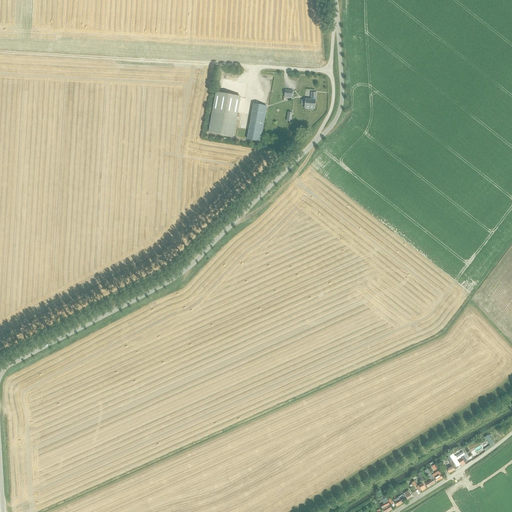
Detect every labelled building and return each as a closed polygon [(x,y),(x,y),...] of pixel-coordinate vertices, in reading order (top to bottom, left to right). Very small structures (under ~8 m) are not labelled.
[(315,109),(316,93),(311,92),(311,99),(305,99),(304,108),(315,109)] [(216,93),(209,132),(233,137),(240,97),(216,93)] [(253,104),(247,139),(260,141),(267,106),(253,104)] [(208,147),(202,185),(223,189),(230,150),(208,146),(208,147)] [(450,456),(456,467),(460,465),(461,466),(465,463),(464,462),(466,461),(463,456),(464,455),(462,452),(455,457),(453,454),(452,455),(450,456)] [(447,467),(445,468),(448,473),(454,470),(456,469),(452,461),(449,462),(451,466),(448,468),(447,467)] [(428,469),(424,471),(426,474),(427,473),(428,474),(427,475),(431,481),(425,484),(427,488),(435,484),(434,483),(433,481),(434,480),(430,473),(428,469)] [(439,473),(438,472),(432,475),(437,483),(442,479),(441,477),(442,476),(440,472),(439,473)] [(402,495),(406,501),(412,497),(408,491),(403,495),(402,495)] [(406,501),(402,495),(399,497),(394,500),(395,502),(394,503),(396,507),(406,501)] [(384,504),(380,506),(383,511),(388,511),(392,510),(390,506),(386,498),(382,501),(384,504)]
